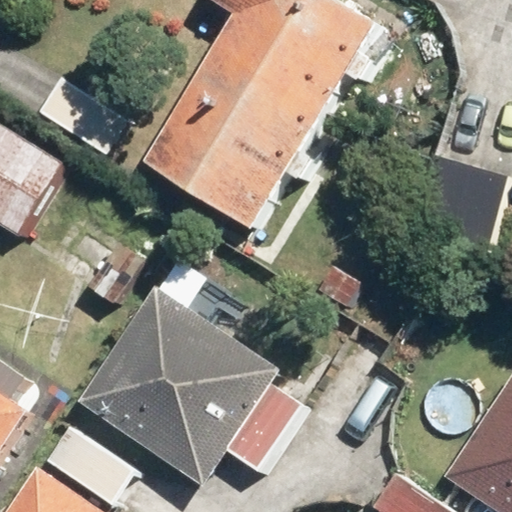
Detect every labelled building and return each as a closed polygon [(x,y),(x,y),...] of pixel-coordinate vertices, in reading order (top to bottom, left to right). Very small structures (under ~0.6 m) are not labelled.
[(386,30),(332,0),(226,0),(222,7),(244,19),(155,175),(268,239),(386,30)] [(67,87),(42,127),(109,169),(134,129),(67,87)] [(69,171),(0,129),(0,229),(25,245),(69,171)] [(186,275),(86,414),(210,503),(239,463),(265,481),(311,417),(281,395),(292,380),(198,313),(212,294),(186,275)] [(0,475),(37,424),(20,412),(37,388),(0,361),(0,475)] [(511,511),(511,399),(451,491),(482,511),(511,511)] [(58,482),(100,511),(124,511),(146,482),(88,441),(58,482)] [(49,476),(23,511),(100,511),(58,482),(49,476)] [(447,511),(403,481),(380,511),(447,511)]
